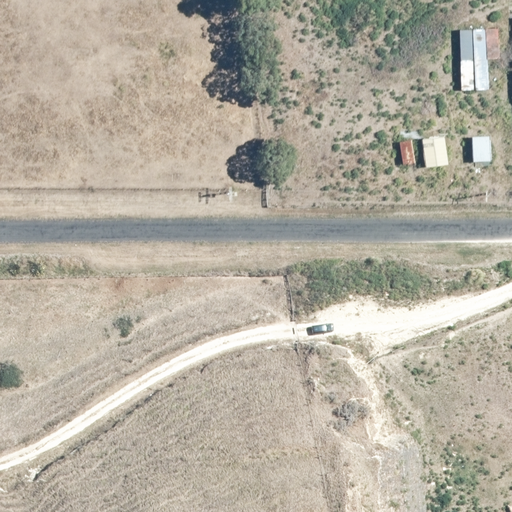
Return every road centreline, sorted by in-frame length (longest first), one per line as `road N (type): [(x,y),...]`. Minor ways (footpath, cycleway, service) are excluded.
road 1 (track): [(0,447),(133,359),(189,333),(258,319),(345,321),(404,310),(511,269)]
road 2 (unclassified): [(0,227),(511,232)]
